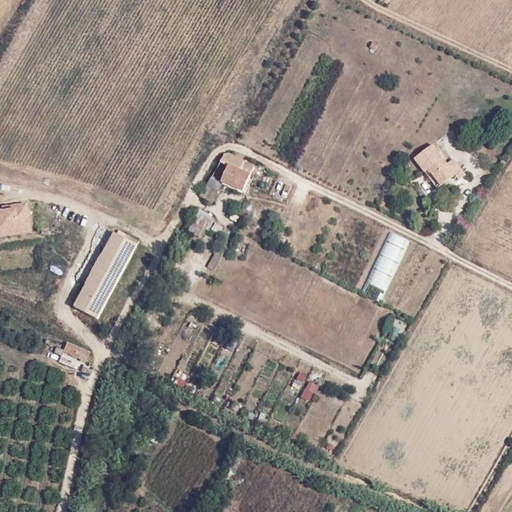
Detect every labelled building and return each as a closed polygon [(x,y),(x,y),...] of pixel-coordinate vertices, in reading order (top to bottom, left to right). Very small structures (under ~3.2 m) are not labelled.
[(376,51),(379,44),(374,42),(373,43),(369,41),(367,46),(376,51)] [(433,146),(414,160),(426,175),(431,172),(441,186),(455,175),(459,181),(466,175),(454,161),(448,165),(433,146)] [(221,183),(240,193),(253,168),(225,154),(199,199),(209,205),(221,183)] [(426,175),(436,189),(441,186),(431,172),(426,175)] [(0,211),(0,229),(28,226),(25,204),(11,205),(12,210),(1,211),(0,211)] [(209,220),(209,218),(198,212),(187,232),(198,239),(203,231),(206,233),(212,221),(209,220)] [(211,231),(221,235),(224,227),(215,223),(211,231)] [(0,235),(28,232),(28,226),(0,229),(0,235)] [(368,295),(379,300),(408,240),(389,231),(364,284),(372,287),(368,295)] [(97,319),(137,245),(113,233),(74,307),(97,319)] [(214,248),(206,267),(215,271),(224,253),(214,248)] [(62,353),(84,363),(87,356),(66,346),(62,353)] [(308,380),(300,397),(311,402),(319,385),(308,380)] [(324,417),(332,420),(337,408),(329,405),(324,417)]
